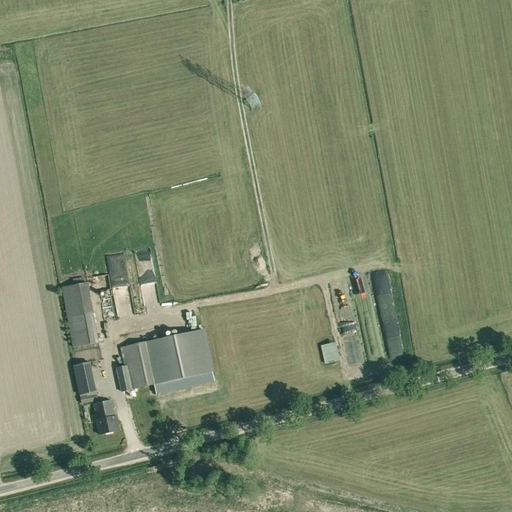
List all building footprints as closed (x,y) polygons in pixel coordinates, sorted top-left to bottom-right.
[(125,285),(122,253),(106,255),(107,264),(110,264),(113,286),(125,285)] [(87,283),(63,288),(74,347),(98,343),(87,283)] [(205,330),(158,339),(154,340),(122,347),(126,366),(115,368),(120,393),(125,391),(129,390),(164,383),(214,372),(205,330)] [(74,366),(75,372),(79,396),(95,393),(89,363),(74,366)] [(99,435),(118,431),(115,417),(114,417),(111,401),(94,405),(97,421),(96,421),(99,435)]
